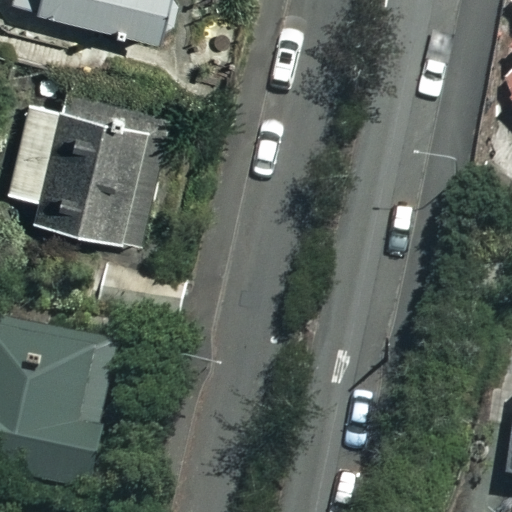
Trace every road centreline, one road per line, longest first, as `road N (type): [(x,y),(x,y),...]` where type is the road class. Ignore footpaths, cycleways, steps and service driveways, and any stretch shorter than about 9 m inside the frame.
road 1 (residential): [(224,511),(322,65),(349,0)]
road 2 (residential): [(401,0),(402,78),(312,511)]
